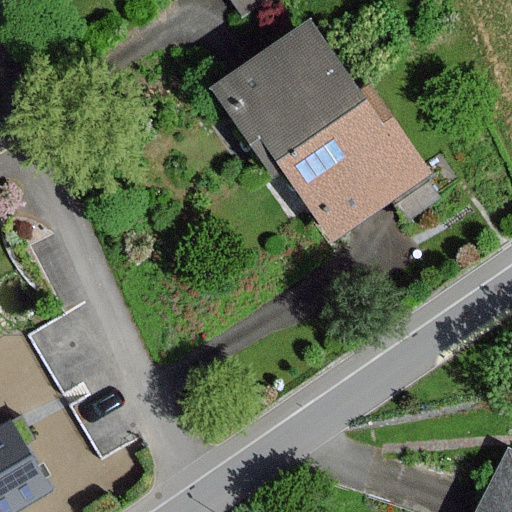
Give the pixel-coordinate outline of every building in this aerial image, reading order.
[(263,0),(232,0),(243,15),(263,0)] [(208,91),(263,173),(275,164),(361,108),(350,92),(306,26),(208,91)] [(350,92),(361,108),(275,164),(326,241),(425,176),(363,83),(350,92)] [(0,511),(8,511),(49,489),(12,426),(0,433),(0,511)] [(511,511),(511,458),(506,455),(477,511),(511,511)]
